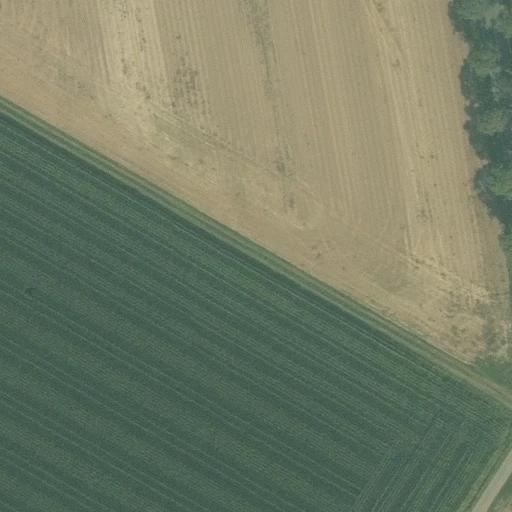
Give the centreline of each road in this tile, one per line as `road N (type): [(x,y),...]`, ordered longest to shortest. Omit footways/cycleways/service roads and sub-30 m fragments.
road 1 (track): [(511,401),(0,107)]
road 2 (secondary): [(511,131),(488,0)]
